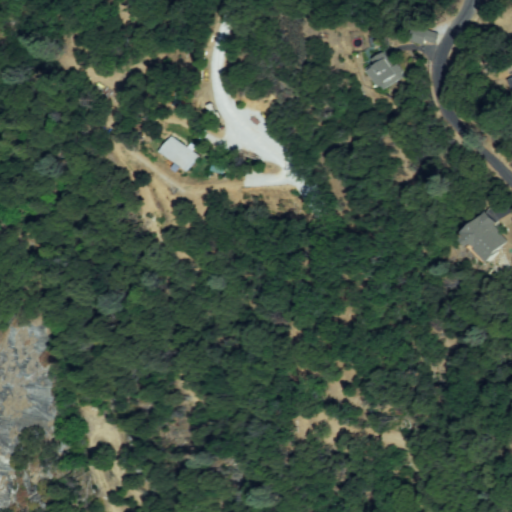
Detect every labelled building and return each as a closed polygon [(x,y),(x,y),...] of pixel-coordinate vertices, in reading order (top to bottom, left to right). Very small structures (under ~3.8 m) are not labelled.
[(428,31),(423,44),(409,39),(413,26),(428,31)] [(370,67),(383,55),(402,76),(388,88),(370,67)] [(170,139),(197,156),(189,170),(162,152),(170,139)] [(209,171),(222,174),(225,165),(212,162),(209,171)] [(491,245),(474,222),(484,214),(507,244),(486,260),(475,246),(478,244),(483,251),(491,245)]
